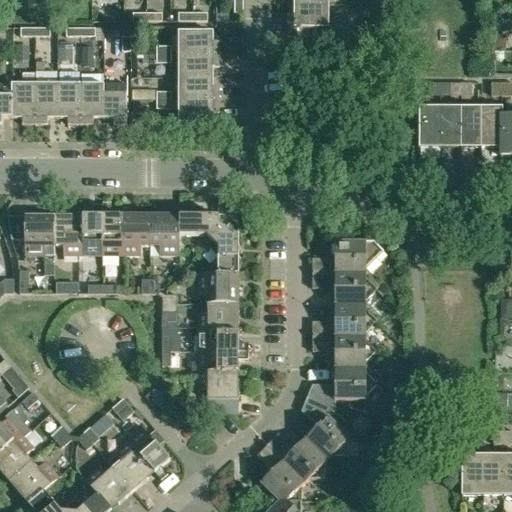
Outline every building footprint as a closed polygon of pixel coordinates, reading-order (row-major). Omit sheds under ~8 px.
[(328,0),(297,0),(298,7),(293,7),(293,8),(329,8),(328,0)] [(243,16),(243,1),(234,1),(234,16),(243,16)] [(329,8),(293,8),(293,9),(298,9),(298,18),(288,18),(288,32),(329,32),(329,8)] [(147,24),(147,16),(132,16),(132,24),(147,24)] [(147,16),(147,24),(161,24),(161,16),(147,16)] [(192,24),(192,16),(178,16),(178,24),(192,24)] [(192,16),(192,24),(207,24),(207,16),(192,16)] [(374,28),(365,28),(365,43),(374,43),(374,28)] [(35,39),(35,30),(20,30),(20,39),(35,39)] [(35,30),(35,39),(50,39),(50,30),(35,30)] [(80,39),(81,31),(66,31),(66,39),(80,39)] [(81,31),(80,39),(95,40),(95,31),(81,31)] [(178,58),(219,58),(219,45),(208,45),(208,35),(213,35),(213,34),(178,34),(178,58)] [(504,51),(505,35),(495,35),(493,35),(492,50),(495,50),(504,51)] [(130,39),(121,39),(121,54),(130,54),(130,39)] [(29,47),(17,47),(17,63),(29,63),(29,47)] [(59,47),(59,64),(72,64),(72,47),(59,47)] [(82,49),(82,68),(93,68),(93,49),(82,49)] [(156,49),(156,57),(170,57),(170,49),(156,49)] [(170,66),(170,57),(156,57),(156,66),(170,66)] [(219,71),(219,58),(178,58),(178,80),(213,80),(208,80),(208,71),(219,71)] [(178,80),(178,103),(219,103),(219,91),(208,91),(208,81),(213,81),(213,80),(178,80)] [(12,122),(12,87),(0,86),(0,127),(2,127),(2,117),(11,117),(11,122),(12,122)] [(429,86),(418,86),(418,99),(429,99),(429,86)] [(460,86),(450,86),(450,99),(460,99),(460,86)] [(460,86),(460,99),(470,99),(470,86),(460,86)] [(501,86),(490,86),(490,99),(501,99),(501,86)] [(511,86),(501,86),(501,99),(511,99),(511,86)] [(12,87),(12,122),(12,117),(22,117),(22,127),(34,127),(34,87),(12,87)] [(34,87),(34,127),(47,127),(47,117),(56,117),(56,122),(57,122),(57,87),(34,87)] [(80,127),(80,87),(57,87),(57,122),(58,122),(58,117),(67,117),(68,127),(80,127)] [(80,87),(80,127),(93,127),(93,117),(102,117),(102,122),(103,122),(103,87),(80,87)] [(126,87),(103,87),(103,122),(104,122),(104,118),(113,118),(113,128),(126,128),(126,87)] [(156,95),(156,103),(171,103),(171,95),(156,95)] [(171,112),(171,103),(156,103),(156,112),(171,112)] [(219,103),(178,103),(178,127),(213,127),(213,125),(208,126),(208,116),(219,116),(219,103)] [(440,110),(418,110),(418,151),(440,151),(440,110)] [(459,110),(440,110),(440,151),(459,151),(459,110)] [(459,151),(481,151),(481,110),(459,110),(459,151)] [(501,110),(481,110),(481,151),(500,151),(500,160),(501,160),(501,110)] [(511,159),(511,118),(502,118),(502,110),(501,110),(501,160),(511,159)] [(245,206),(230,206),(230,215),(242,215),(245,212),(245,206)] [(102,259),(102,209),(94,209),(94,218),(82,218),(82,224),(82,258),(102,259)] [(110,209),(102,209),(102,259),(121,259),(121,224),(121,218),(110,218),(110,209)] [(251,212),(245,212),(242,215),(242,226),(251,226),(251,212)] [(45,249),(54,249),(54,218),(8,218),(12,241),(25,241),(25,259),(45,259),(45,249)] [(73,218),(54,218),(54,249),(63,249),(63,258),(82,258),(82,224),(73,224),(73,218)] [(150,249),(150,218),(130,218),(130,225),(121,224),(121,259),(141,259),(141,249),(150,249)] [(170,218),(150,218),(150,249),(159,249),(159,259),(178,259),(178,238),(179,224),(170,224),(170,218)] [(179,218),(179,224),(178,238),(206,238),(212,244),(233,224),(228,218),(179,218)] [(238,228),(233,224),(212,244),(218,250),(218,277),(231,277),(237,277),(238,228)] [(312,261),(312,276),(366,276),(366,271),(377,260),(366,249),(366,244),(335,244),(334,258),(331,261),(312,261)] [(19,273),(19,296),(28,296),(28,273),(19,273)] [(335,294),(335,308),(366,308),(366,303),(377,292),(366,281),(366,276),(312,276),(312,291),(331,291),(335,294)] [(231,277),(218,277),(197,277),(197,297),(207,297),(207,306),(238,306),(238,286),(231,286),(231,277)] [(4,281),(4,296),(13,296),(13,281),(4,281)] [(150,297),(150,282),(141,282),(141,297),(150,297)] [(158,282),(150,282),(150,297),(156,297),(158,294),(158,282)] [(56,285),(56,296),(64,296),(77,296),(77,285),(56,285)] [(88,288),(87,296),(102,296),(102,288),(88,288)] [(117,288),(102,288),(102,296),(116,296),(117,288)] [(162,306),(176,306),(176,298),(164,298),(162,300),(162,306)] [(162,306),(162,315),(176,315),(176,306),(162,306)] [(238,326),(238,306),(207,306),(207,315),(198,315),(198,335),(231,335),(231,326),(238,326)] [(366,313),(366,308),(335,308),(335,321),(331,324),(312,324),(312,339),(366,339),(366,334),(374,326),(376,323),(366,313)] [(238,335),(231,335),(198,335),(197,354),(248,354),(248,345),(238,345),(238,335)] [(161,339),(162,354),(170,354),(170,339),(161,339)] [(335,357),(335,371),(366,371),(366,365),(376,354),(370,348),(366,344),(366,339),(312,339),(312,354),(331,354),(335,357)] [(170,354),(162,354),(162,368),(170,368),(170,354)] [(197,354),(197,373),(231,373),(238,373),(238,362),(248,362),(248,354),(197,354)] [(0,377),(10,369),(5,362),(0,365),(0,377)] [(307,400),(335,412),(335,403),(366,403),(366,397),(369,394),(377,387),(366,376),(366,371),(335,371),(334,382),(335,384),(330,387),(312,387),(307,400)] [(231,382),(231,373),(197,373),(197,393),(207,393),(207,402),(238,402),(238,382),(231,382)] [(18,400),(29,390),(23,383),(12,393),(18,400)] [(170,394),(162,394),(161,409),(170,409),(170,394)] [(33,395),(22,404),(28,411),(39,401),(33,395)] [(315,431),(305,441),(327,463),(331,459),(346,459),(346,448),(346,444),(350,440),(335,425),(328,419),(335,412),(307,400),(301,413),(314,425),(314,427),(315,431)] [(112,411),(117,418),(129,408),(123,401),(112,411)] [(0,454),(21,436),(24,440),(31,434),(13,412),(5,419),(7,422),(0,427),(0,454)] [(67,434),(61,428),(50,437),(56,444),(67,434)] [(89,430),(83,435),(93,446),(99,441),(89,430)] [(113,470),(133,494),(148,481),(144,476),(150,470),(161,483),(168,477),(161,470),(170,462),(143,431),(113,457),(120,464),(113,470)] [(472,433),(462,433),(462,446),(472,446),(472,433)] [(493,446),(503,446),(503,433),(493,433),(493,446)] [(511,446),(511,433),(503,433),(503,446),(511,446)] [(67,434),(56,444),(61,450),(70,443),(71,439),(67,434)] [(78,439),(78,443),(86,452),(93,446),(83,435),(78,439)] [(21,436),(0,454),(0,463),(1,465),(0,466),(0,474),(9,484),(32,464),(27,457),(34,451),(24,440),(21,436)] [(278,437),(267,447),(305,486),(309,482),(324,482),(324,471),(324,467),(327,463),(305,441),(295,450),(291,450),(278,437)] [(301,490),(305,486),(267,447),(259,455),(257,458),(269,470),(270,476),(260,486),(275,500),(278,503),(301,504),(301,490)] [(462,498),(482,498),(482,457),(462,457),(462,498)] [(503,457),(482,457),(482,498),(503,498),(503,457)] [(511,457),(503,457),(503,498),(511,497),(511,457)] [(38,471),(32,464),(9,484),(22,499),(27,495),(32,501),(27,506),(28,506),(58,480),(46,465),(38,471)] [(118,507),(133,494),(113,470),(106,476),(100,469),(85,482),(110,511),(111,511),(107,507),(114,502),(118,507)] [(59,480),(58,480),(28,506),(32,511),(59,511),(43,494),(59,480)] [(110,511),(85,482),(84,482),(97,497),(80,511),(110,511)] [(301,511),(301,504),(278,503),(269,511),(301,511)]
